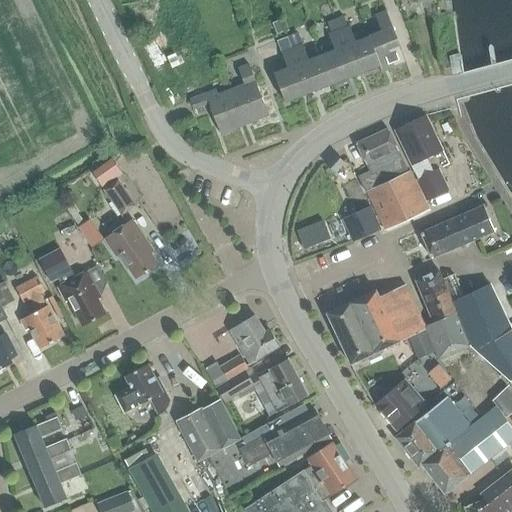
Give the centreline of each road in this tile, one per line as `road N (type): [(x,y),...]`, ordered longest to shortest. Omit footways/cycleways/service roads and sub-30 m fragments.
road 1 (residential): [(0,407),(268,267)]
road 2 (tertiary): [(409,511),(268,267)]
road 3 (tertiary): [(273,197),(318,136),(365,113),(511,71)]
road 4 (tertiary): [(273,197),(160,129),(93,0)]
